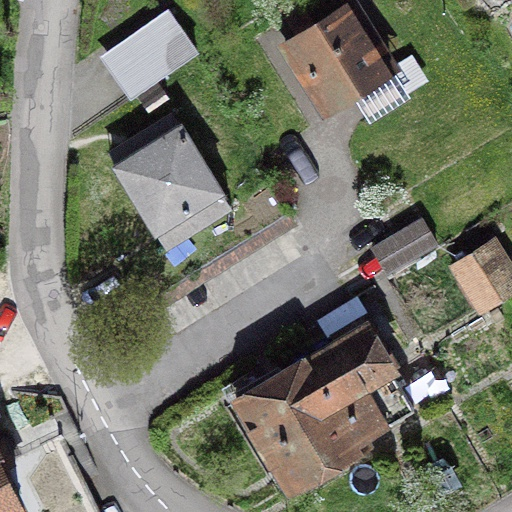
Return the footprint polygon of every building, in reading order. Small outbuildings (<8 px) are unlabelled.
[(285,45),(324,107),(391,66),(351,3),(315,26),(308,15),(291,26),(298,37),(285,45)] [(167,9),(144,24),(174,66),(196,50),(167,9)] [(153,229),(213,192),(220,187),(180,123),(113,165),(153,229)] [(260,163),(220,187),(213,192),(244,242),(291,213),(260,163)] [(150,300),(244,242),(213,192),(153,229),(119,250),(150,300)] [(436,242),(421,216),(372,246),(387,272),(436,242)] [(511,276),(492,245),(458,266),(481,303),(511,284),(511,276)] [(413,407),(364,325),(236,400),(288,486),(366,440),(364,436),(413,407)] [(0,511),(11,511),(21,508),(2,469),(7,466),(0,453),(0,511)]
